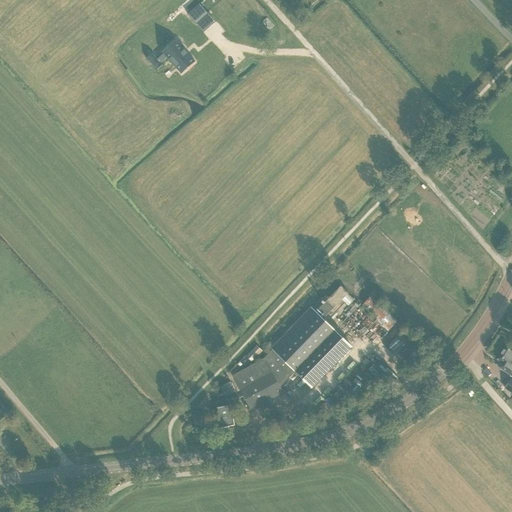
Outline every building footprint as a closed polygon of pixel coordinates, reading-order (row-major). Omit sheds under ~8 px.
[(132,0),(123,0),(122,3),(135,12),(140,5),(132,0)] [(263,0),(210,0),(239,36),(271,10),(263,0)] [(196,23),(207,13),(199,4),(188,14),(196,23)] [(176,42),(162,54),(162,55),(162,54),(181,75),(181,76),(195,64),(195,63),(195,64),(176,42)] [(269,353),(290,377),(295,371),(313,388),(352,348),(323,319),(349,293),(341,286),(324,303),(320,299),(271,348),(273,350),(269,353)] [(363,307),(388,331),(398,321),(373,296),(363,307)] [(400,333),(394,342),(400,346),(406,337),(400,333)] [(209,339),(205,344),(211,349),(215,344),(209,339)] [(508,355),(503,351),(497,359),(502,363),(499,367),(511,376),(511,352),(511,351),(508,355)] [(290,377),(269,353),(264,359),(233,376),(252,410),(283,393),(280,387),(290,377)] [(377,364),(393,381),(397,377),(381,361),(377,364)] [(292,389),(296,399),(301,397),(296,387),(292,389)] [(215,402),(221,428),(234,425),(229,399),(215,402)]
